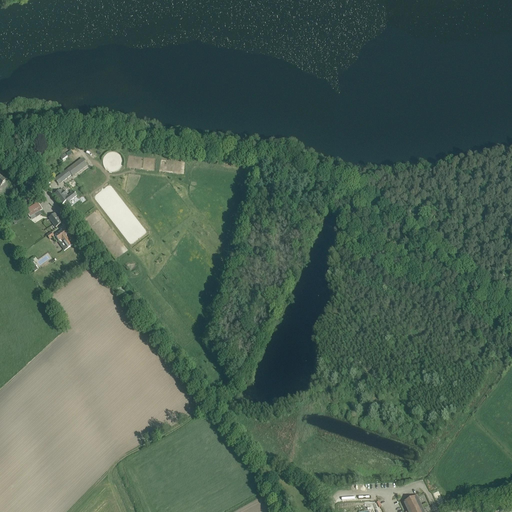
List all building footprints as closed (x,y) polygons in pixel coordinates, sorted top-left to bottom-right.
[(72,175),(73,176),(87,166),(82,159),(74,165),(68,170),(54,180),(58,185),(72,175)] [(73,205),(70,201),(77,196),(73,192),(67,197),(65,195),(66,194),(64,191),(61,193),(60,190),(54,194),(62,204),(65,202),(69,208),(73,205)] [(41,209),(38,203),(25,210),(29,217),(34,214),(36,216),(36,217),(41,214),(41,213),(40,211),(39,211),(41,209)] [(11,207),(4,211),(8,218),(14,214),(11,207)] [(61,223),(55,214),(49,218),(55,227),(61,223)] [(126,251),(107,222),(99,227),(101,230),(98,233),(115,259),(126,251)] [(67,249),(72,245),(66,236),(62,230),(55,236),(59,241),(61,240),(67,249)] [(38,269),(31,260),(27,262),(34,272),(38,269)] [(424,511),(422,511),(421,509),(423,509),(417,496),(404,503),(407,511),(424,511)]
